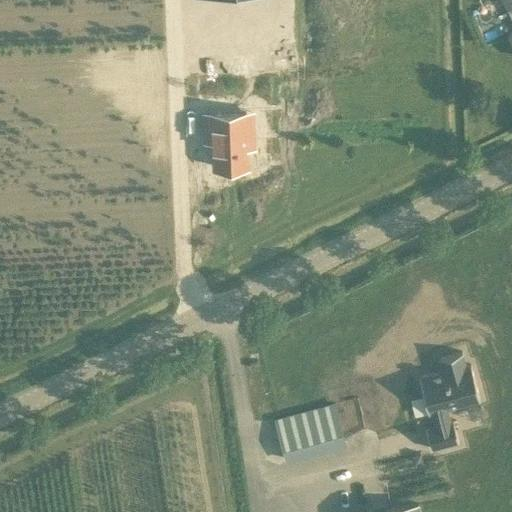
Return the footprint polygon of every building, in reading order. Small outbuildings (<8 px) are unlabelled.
[(511,0),(502,0),(507,9),(511,19),(511,32),(508,34),(511,41),(511,0)] [(213,167),(247,165),(246,147),(253,147),(253,128),(246,128),(245,112),(204,114),(204,131),(212,131),(213,167)] [(432,410),(435,424),(424,427),(430,448),(458,440),(452,419),(449,420),(446,406),(479,398),(470,364),(465,365),(461,351),(438,357),(441,369),(418,375),(428,411),(432,410)] [(343,443),(333,404),(275,419),(285,458),(343,443)] [(422,460),(420,452),(412,454),(414,463),(422,460)] [(418,511),(417,502),(353,511),(418,511)]
